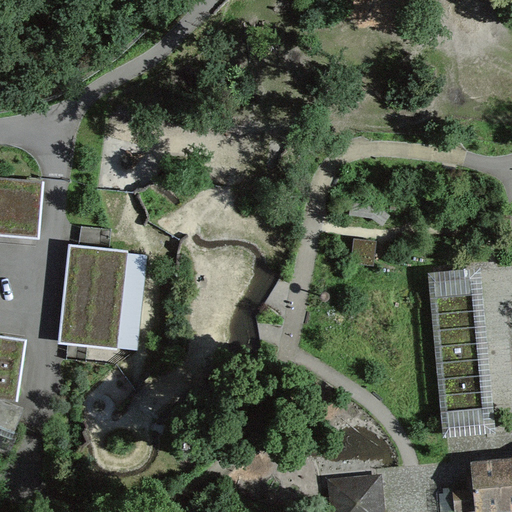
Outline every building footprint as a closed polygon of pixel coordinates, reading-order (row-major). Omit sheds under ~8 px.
[(45,182),(0,178),(0,236),(40,240),(45,182)] [(376,241),(353,239),(351,263),(374,266),(376,241)] [(71,246),(61,343),(118,349),(128,252),(71,246)] [(425,275),(439,435),(492,431),(476,271),(425,275)] [(26,341),(0,336),(0,397),(1,398),(17,400),(26,341)] [(0,453),(11,457),(26,409),(1,398),(0,399),(0,453)] [(469,488),(452,489),(453,511),(456,511),(472,511),(471,511),(503,511),(511,511),(511,456),(467,461),(469,488)] [(385,511),(381,474),(327,478),(329,494),(330,511),(385,511)]
